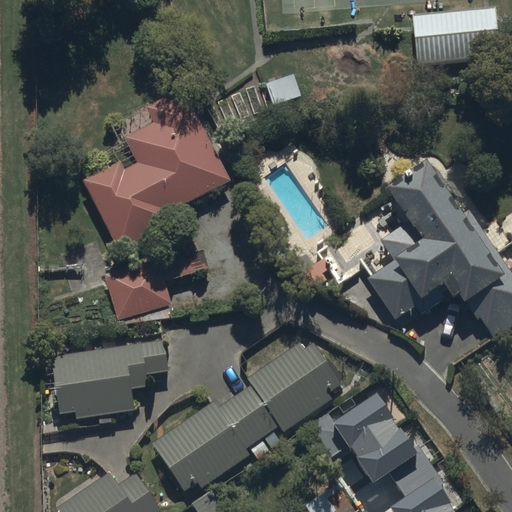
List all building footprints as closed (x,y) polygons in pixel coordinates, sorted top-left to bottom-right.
[(497,9),(414,17),(418,62),(501,55),(497,9)] [(125,171),(122,164),(83,184),(118,253),(178,223),(173,212),(232,182),(186,91),(148,110),(152,119),(154,123),(126,137),(139,164),(125,171)] [(464,215),(429,160),(390,185),(412,219),(381,240),(395,262),(369,279),(396,320),(416,307),(422,316),(451,296),(454,300),(459,296),(477,323),(481,320),(493,337),(511,324),(511,276),(469,211),(464,215)] [(181,253),(106,275),(119,322),(174,307),(167,283),(211,270),(202,239),(179,245),(181,253)] [(165,341),(53,357),(61,416),(76,414),(76,420),(99,417),(100,425),(113,424),(112,415),(136,411),(133,391),(150,389),(148,376),(170,373),(165,341)] [(216,401),(153,445),(186,492),(198,483),(202,489),(251,455),(255,460),(280,444),(273,434),(281,429),(285,434),(335,398),(332,393),(344,385),(315,343),(306,350),(301,343),(249,379),(253,385),(221,408),(216,401)] [(429,442),(392,390),(359,414),(396,466),(429,442)] [(109,473),(55,509),(56,511),(162,511),(138,475),(119,488),(109,473)] [(239,511),(221,486),(194,505),(198,511),(239,511)] [(357,511),(342,486),(308,506),(312,511),(357,511)] [(399,501),(382,511),(437,511),(428,497),(406,511),(399,501)]
